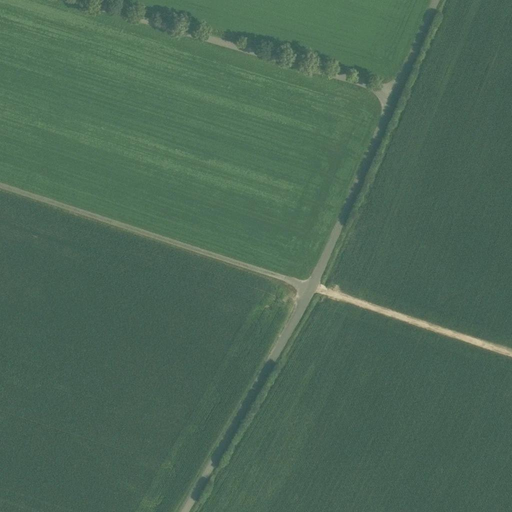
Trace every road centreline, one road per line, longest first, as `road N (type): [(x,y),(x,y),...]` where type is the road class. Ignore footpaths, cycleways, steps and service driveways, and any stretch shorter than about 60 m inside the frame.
road 1 (unclassified): [(395,93),(73,0)]
road 2 (unclassified): [(313,282),(0,177)]
road 3 (unclassified): [(189,511),(313,282)]
road 4 (unclassified): [(313,282),(511,348)]
road 5 (unclassified): [(313,282),(395,93)]
